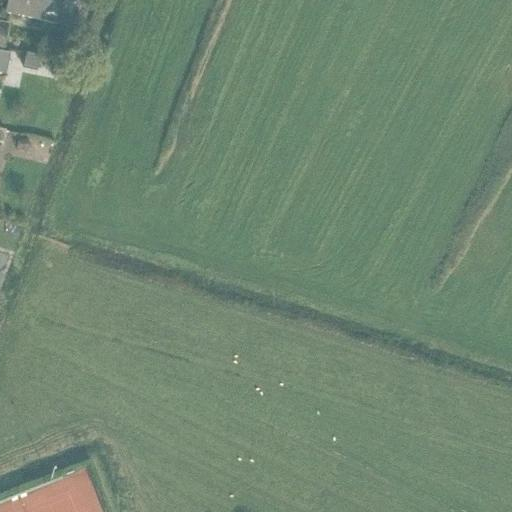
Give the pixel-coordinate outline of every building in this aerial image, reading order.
[(8,0),(6,14),(57,25),(59,14),(71,17),(73,7),(94,14),(98,0),(97,0),(8,0)] [(0,50),(5,51),(10,26),(0,23),(0,50)] [(0,75),(5,77),(10,56),(0,53),(0,75)] [(41,58),(26,55),(26,56),(24,68),(38,71),(41,59),(41,58)] [(16,115),(0,112),(0,128),(12,131),(16,115)] [(28,140),(22,139),(18,141),(17,146),(19,151),(25,152),(28,150),(30,146),(28,140)]
